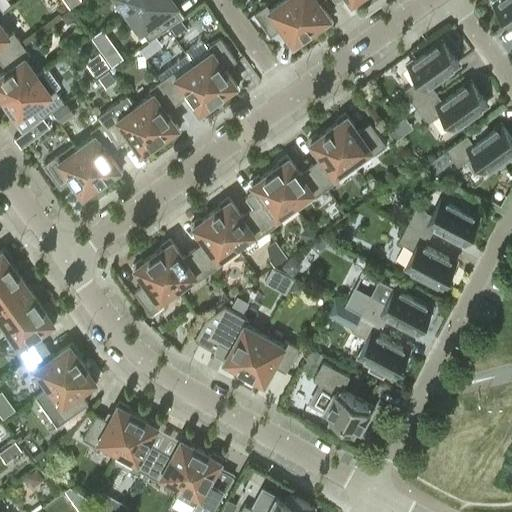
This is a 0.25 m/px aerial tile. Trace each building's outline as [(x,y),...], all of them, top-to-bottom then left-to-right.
[(120,0),(127,9),(140,0),(120,0)] [(140,0),(127,9),(149,39),(179,18),(166,0),(140,0)] [(311,30),(290,0),(280,0),(270,8),(266,3),(254,12),(270,35),(282,27),(295,45),(304,39),(302,36),(311,30)] [(318,0),(290,0),(311,30),(321,23),(323,25),(332,19),(318,0)] [(511,0),(496,0),(493,3),(509,25),(511,22),(511,0)] [(0,56),(21,41),(12,29),(8,33),(0,21),(0,56)] [(193,62),(218,97),(227,90),(229,92),(238,86),(225,67),(236,59),(220,36),(207,46),(210,50),(193,62)] [(415,106),(436,91),(430,82),(458,62),(442,39),(407,64),(418,79),(404,89),(415,106)] [(21,41),(0,56),(0,60),(6,69),(0,72),(0,94),(3,99),(37,74),(25,57),(30,54),(21,41)] [(218,97),(193,62),(176,75),(173,70),(161,79),(177,102),(188,94),(201,112),(210,106),(208,104),(218,97)] [(8,110),(14,119),(32,106),(40,117),(41,117),(50,110),(63,101),(55,89),(60,85),(47,67),(37,74),(3,99),(10,108),(8,110)] [(177,102),(161,79),(148,88),(152,92),(135,104),(159,139),(169,132),(171,134),(180,128),(166,109),(177,102)] [(436,91),(415,106),(427,122),(441,112),(452,127),(487,101),(471,79),(442,100),(436,91)] [(376,93),(368,81),(358,87),(367,100),(376,93)] [(97,114),(102,121),(119,144),(129,136),(142,154),(151,148),(150,146),(159,139),(135,104),(126,93),(97,114)] [(328,127),(353,161),(370,149),(373,153),(386,144),(370,121),(358,130),(345,111),(336,117),(338,120),(328,127)] [(119,144),(102,121),(90,130),(93,134),(76,146),(101,181),(110,174),(112,176),(121,170),(108,151),(119,144)] [(511,148),(511,136),(502,122),(473,143),(467,134),(446,148),(458,165),(472,155),(482,170),(486,167),(489,171),(511,155),(508,151),(511,148)] [(353,161),(328,127),(318,134),(317,131),(308,138),(321,156),(310,164),(327,187),(339,178),(336,173),(353,161)] [(101,181),(76,146),(59,158),(56,154),(43,163),(59,186),(71,178),(84,196),(93,190),(91,188),(101,181)] [(327,187),(310,164),(299,172),(286,153),(277,159),(279,162),(270,169),(294,203),(311,191),(314,195),(327,187)] [(294,203),(270,169),(260,176),(258,173),(249,180),(262,198),(252,206),(268,229),(280,220),(277,215),(294,203)] [(268,229),(252,206),(241,213),(228,195),(219,201),(221,204),(211,211),(236,245),(253,233),(256,237),(268,229)] [(407,223),(430,235),(435,225),(466,241),(479,217),(440,197),(432,213),(416,205),(407,223)] [(236,245),(211,211),(201,218),(200,215),(191,222),(204,240),(193,248),(210,271),(222,262),(218,257),(236,245)] [(430,235),(407,223),(398,241),(413,248),(405,265),(443,285),(456,260),(425,244),(430,235)] [(210,271),(193,248),(182,255),(169,237),(160,243),(162,246),(152,253),(177,287),(194,275),(197,279),(210,271)] [(0,250),(0,278),(15,267),(8,258),(11,256),(4,247),(0,250)] [(177,287),(152,253),(143,260),(141,257),(132,264),(145,282),(134,290),(150,313),(163,304),(160,299),(177,287)] [(0,304),(28,285),(15,267),(0,278),(0,304)] [(419,331),(432,306),(393,286),(378,278),(370,294),(354,285),(344,304),(353,308),(360,312),(383,324),(388,314),(419,331)] [(40,302),(28,285),(0,304),(0,318),(6,327),(40,302)] [(353,308),(344,304),(335,298),(327,314),(352,327),(360,312),(353,308)] [(47,312),(40,302),(6,327),(18,344),(14,347),(22,359),(45,343),(38,332),(56,319),(50,310),(47,312)] [(243,370),(264,333),(245,323),(248,318),(224,305),(205,319),(194,338),(215,349),(219,343),(230,348),(222,362),(232,367),(233,365),(243,370)] [(383,324),(360,312),(352,327),(351,330),(366,338),(358,354),(396,374),(409,350),(378,333),(383,324)] [(264,333),(243,370),(254,376),(252,379),(262,384),(273,364),(285,371),(299,346),(285,339),(282,344),(264,333)] [(53,354),(45,343),(22,359),(31,372),(36,368),(48,385),(82,361),(75,351),(78,349),(71,341),(53,354)] [(368,418),(375,406),(342,388),(349,374),(322,360),(313,378),(320,382),(310,401),(334,414),(329,423),(352,436),(357,427),(359,428),(366,416),(368,418)] [(89,371),(82,361),(48,385),(60,402),(56,406),(65,419),(88,402),(80,391),(98,378),(92,369),(89,371)] [(117,450),(137,413),(127,408),(129,405),(119,400),(108,420),(96,413),(82,437),(96,445),(99,440),(117,450)] [(146,473),(160,448),(148,442),(159,422),(149,416),(148,419),(137,413),(117,450),(136,460),(133,465),(146,473)] [(180,485),(200,448),(190,442),(192,440),(182,434),(171,454),(160,448),(146,473),(159,480),(162,475),(180,485)] [(200,448),(180,485),(175,494),(194,504),(192,508),(199,511),(207,511),(210,508),(221,487),(225,489),(233,474),(217,466),(222,456),(212,451),(211,454),(200,448)] [(310,511),(314,505),(291,492),(286,501),(262,488),(252,507),(244,503),(238,511),(310,511)]
